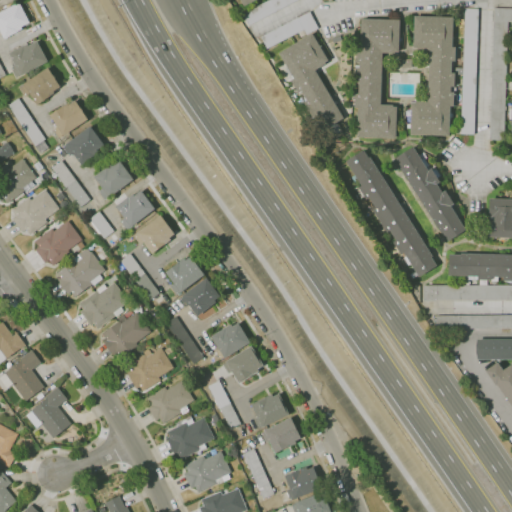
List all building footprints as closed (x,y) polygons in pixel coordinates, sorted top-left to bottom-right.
[(297,0),(248,26),(242,14),(268,0),(297,0)] [(4,39),(0,31),(0,12),(19,2),(30,22),(21,27),(22,28),(18,31),(18,32),(4,39)] [(473,134),(460,134),(462,74),(457,74),(457,72),(455,72),(455,67),(462,67),(464,19),(460,19),(460,8),(478,9),(473,134)] [(504,140),(489,140),(494,8),(511,8),(511,21),(508,21),(504,140)] [(267,49),(261,37),(309,11),(318,29),(307,35),(304,29),(267,49)] [(449,137),(410,135),(410,128),(407,128),(407,124),(410,124),(411,103),(415,103),(415,101),(428,102),(429,50),(417,49),(417,47),(413,47),(414,16),(453,17),(452,47),(455,47),(455,49),(458,49),(457,58),(455,58),(455,61),(451,61),(451,73),(454,73),(454,79),(458,79),(457,86),(454,86),(454,87),(450,86),(450,92),(454,92),(454,96),(455,96),(455,106),(450,106),(449,137)] [(395,138),(357,137),(358,121),(354,121),(354,111),(358,111),(358,107),(354,107),(355,94),(358,94),(359,82),(355,82),(356,67),(359,67),(359,62),(356,62),(356,48),(360,48),(361,19),(399,20),(398,51),(395,51),(395,53),(382,52),(380,105),(393,105),(393,107),(396,107),(395,138)] [(312,33),(321,49),(324,47),(327,51),(324,53),(328,60),(325,62),(326,64),(315,70),(343,117),(337,122),(343,132),(330,140),(324,129),(321,131),(304,102),(307,101),(279,53),(312,33)] [(16,77),(11,68),(15,65),(9,53),(23,45),(23,46),(27,44),(28,46),(37,41),(48,61),(21,76),(20,75),(16,77)] [(411,68),(400,67),(400,59),(412,59),(411,68)] [(37,105),(29,93),(25,96),(19,88),(23,85),(22,84),(48,67),(60,87),(53,92),(54,94),(37,105)] [(40,153),(8,105),(18,98),(45,139),(43,140),(48,148),(40,153)] [(58,138),(53,130),(57,126),(49,115),(66,103),(68,105),(75,100),(88,119),(64,136),(63,135),(58,138)] [(81,165),(66,144),(90,126),(103,145),(96,150),(97,152),(93,155),(94,156),(81,165)] [(0,162),(0,131),(2,135),(0,136),(0,147),(7,143),(14,153),(0,162)] [(448,241),(442,232),(441,233),(400,167),(401,167),(395,158),(413,146),(422,162),(425,160),(429,166),(426,168),(428,171),(431,169),(432,171),(436,168),(441,177),(437,179),(439,182),(437,184),(442,193),(445,191),(453,204),(450,206),(465,230),(448,241)] [(419,277),(410,263),(408,265),(403,258),(406,256),(403,252),(400,254),(393,242),(396,241),(390,230),(387,232),(372,210),(375,208),(369,198),(366,200),(364,197),(361,198),(354,187),(357,185),(358,188),(361,186),(359,182),(356,184),(352,177),(355,175),(345,161),(363,150),(368,158),(369,157),(432,256),(431,257),(437,266),(419,277)] [(8,203),(5,200),(1,203),(0,201),(0,170),(6,166),(8,169),(22,158),(36,178),(22,188),(24,191),(8,203)] [(84,207),(83,205),(80,207),(51,168),(61,161),(90,200),(86,203),(88,205),(84,207)] [(105,200),(98,191),(102,188),(94,177),(106,167),(107,167),(111,164),(112,166),(119,161),(133,179),(109,197),(109,196),(105,200)] [(30,235),(26,230),(22,233),(12,219),(16,216),(11,210),(29,197),(31,200),(45,190),(59,208),(45,219),(47,222),(30,235)] [(126,229),(120,221),(124,218),(116,207),(128,197),(129,197),(132,195),(134,196),(141,191),(154,208),(131,227),(130,226),(126,229)] [(511,237),(488,237),(489,198),(511,198),(511,237)] [(104,239),(89,219),(99,211),(114,231),(104,239)] [(152,254),(144,242),(140,245),(134,237),(137,234),(136,233),(160,215),(174,234),(169,238),(171,240),(152,254)] [(53,266),(49,260),(45,263),(35,250),(39,247),(34,241),(52,228),(54,231),(68,220),(82,239),(68,250),(70,253),(53,266)] [(74,298),(71,294),(69,295),(57,279),(58,278),(59,279),(61,278),(57,273),(74,260),(73,258),(87,248),(90,252),(91,251),(105,270),(99,274),(103,279),(93,286),(92,284),(74,298)] [(511,281),(503,281),(503,277),(494,277),(494,280),(463,279),(463,276),(448,275),(449,254),(460,254),(461,253),(511,254),(511,281)] [(150,300),(120,261),(130,254),(159,293),(150,300)] [(176,294),(170,286),(174,284),(165,272),(183,258),(185,261),(190,257),(204,274),(180,292),(176,294)] [(197,316),(189,305),(185,307),(179,298),(206,278),(220,296),(214,300),(216,302),(197,316)] [(98,329),(94,323),(90,326),(79,311),(82,309),(78,304),(83,300),(83,301),(96,291),(95,289),(103,283),(107,288),(114,282),(128,301),(121,307),(124,311),(116,317),(115,316),(101,326),(102,326),(98,329)] [(511,299),(436,299),(436,301),(423,301),(423,285),(511,285),(511,299)] [(121,358),(117,353),(114,356),(102,340),(104,338),(105,340),(106,339),(102,334),(119,321),(121,323),(135,312),(150,331),(136,343),(138,345),(121,358)] [(511,327),(436,328),(436,316),(511,315),(511,327)] [(193,364),(166,323),(176,316),(203,357),(193,364)] [(0,363),(0,324),(3,322),(12,336),(15,334),(13,332),(15,331),(18,335),(19,334),(25,343),(24,344),(25,346),(20,349),(21,351),(10,359),(9,357),(0,363)] [(221,360),(215,350),(218,348),(211,336),(231,324),(232,326),(238,323),(250,342),(224,358),(224,357),(221,360)] [(511,359),(477,360),(477,340),(511,339),(511,359)] [(239,384),(231,371),(228,373),(222,364),(251,346),(263,365),(257,369),(259,372),(239,384)] [(142,392),(140,388),(137,390),(126,372),(129,370),(126,366),(144,354),(143,353),(149,350),(151,354),(161,348),(174,368),(164,373),(166,377),(142,392)] [(26,401),(13,384),(7,388),(0,379),(0,377),(5,374),(5,373),(21,361),(20,359),(32,350),(41,362),(31,370),(44,387),(26,401)] [(511,406),(497,385),(496,386),(485,370),(498,362),(503,370),(511,364),(511,406)] [(156,421),(147,407),(151,405),(146,398),(165,387),(167,390),(181,380),(194,400),(186,405),(189,411),(182,416),(180,413),(163,424),(159,418),(156,421)] [(230,430),(208,386),(219,381),(241,424),(230,430)] [(53,438),(40,422),(35,426),(26,415),(47,398),(46,397),(57,387),(67,399),(58,407),(71,423),(53,438)] [(258,429),(253,419),(257,418),(250,404),(272,394),(273,396),(279,393),(289,414),(262,428),(261,427),(258,429)] [(215,425),(211,416),(215,414),(220,423),(215,425)] [(181,460),(179,455),(176,457),(166,438),(169,436),(167,432),(177,427),(175,423),(190,415),(194,422),(203,417),(214,438),(204,444),(206,448),(199,452),(199,451),(181,460)] [(275,453),(269,441),(265,442),(261,433),(264,431),(264,430),(291,417),(300,438),(295,441),(296,443),(275,453)] [(9,468),(0,463),(0,424),(18,434),(9,450),(16,454),(9,468)] [(263,499),(243,454),(254,449),(274,494),(263,499)] [(198,493),(195,487),(191,489),(183,473),(187,471),(184,465),(203,456),(205,459),(221,451),(231,472),(228,474),(230,479),(218,485),(217,483),(198,493)] [(290,500),(286,491),(290,489),(284,476),(306,467),(307,470),(312,467),(321,487),(294,499),(294,498),(290,500)] [(4,511),(0,511),(0,471),(1,471),(11,482),(5,488),(17,501),(4,511)] [(200,511),(199,507),(203,506),(201,500),(220,492),(222,495),(238,488),(247,510),(241,511),(200,511)] [(294,511),(292,505),(295,504),(295,503),(323,492),(330,511),(294,511)] [(109,511),(105,502),(119,496),(125,507),(127,506),(129,511),(109,511)]
